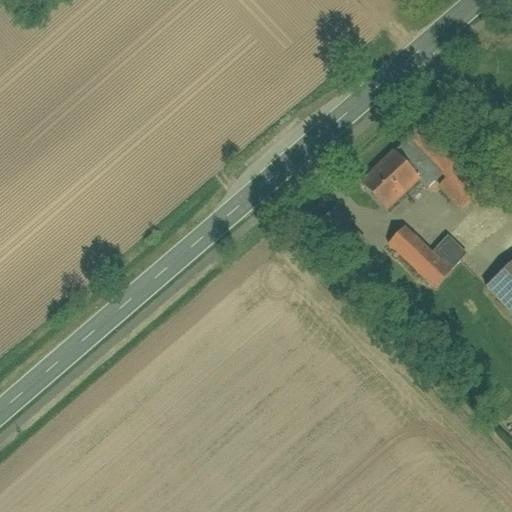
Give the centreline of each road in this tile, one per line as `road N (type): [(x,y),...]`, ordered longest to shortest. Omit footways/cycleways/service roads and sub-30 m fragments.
road 1 (secondary): [(424,54),(0,417)]
road 2 (residential): [(424,54),(511,144)]
